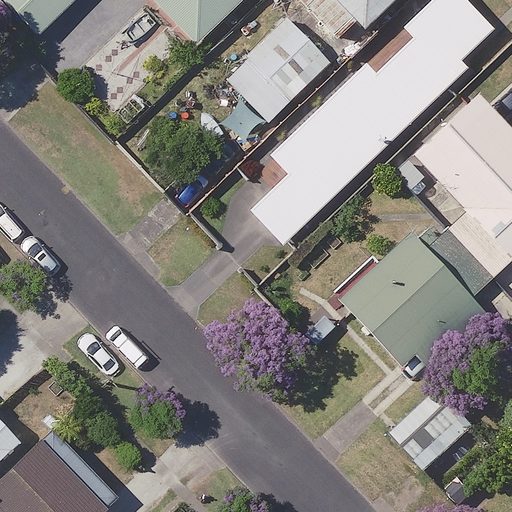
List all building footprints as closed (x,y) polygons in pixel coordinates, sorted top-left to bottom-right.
[(0,0),(0,3),(34,39),(75,0),(0,0)] [(145,0),(191,48),(241,0),(145,0)] [(491,32),(461,0),(431,0),(395,34),(405,45),(377,72),(366,61),(267,156),(286,176),(248,213),(280,247),(464,71),(457,64),(491,32)] [(392,0),(295,0),(295,1),(343,49),(392,0)] [(331,62),(288,18),(223,81),(266,125),(331,62)] [(511,143),(470,100),(408,158),(456,209),(415,248),(404,237),(336,301),(400,369),(413,356),(430,374),(485,323),(465,302),(500,268),(509,278),(511,274),(511,143)] [(476,426),(441,388),(393,432),(428,470),(476,426)] [(0,458),(18,441),(0,421),(0,458)] [(99,511),(108,503),(44,442),(0,487),(0,511),(99,511)]
